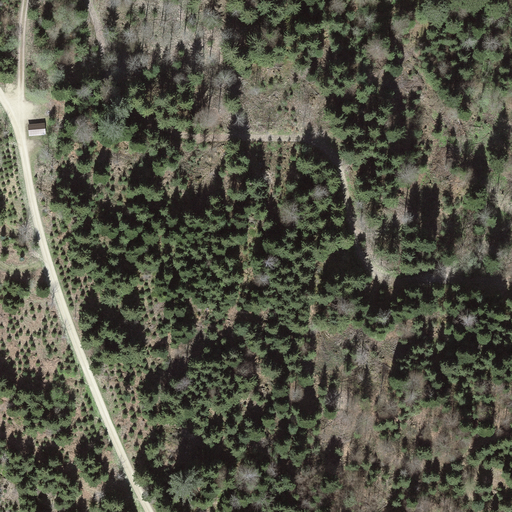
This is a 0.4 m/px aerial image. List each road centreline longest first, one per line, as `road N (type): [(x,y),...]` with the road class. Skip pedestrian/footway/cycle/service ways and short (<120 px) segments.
road 1 (track): [(511,282),(378,275),(358,259),(334,153),(303,137),(180,132),(149,123),(98,64),(86,0)]
road 2 (track): [(156,511),(118,446),(55,290),(18,120)]
road 3 (track): [(477,511),(458,414),(511,341)]
road 4 (track): [(18,120),(25,0)]
